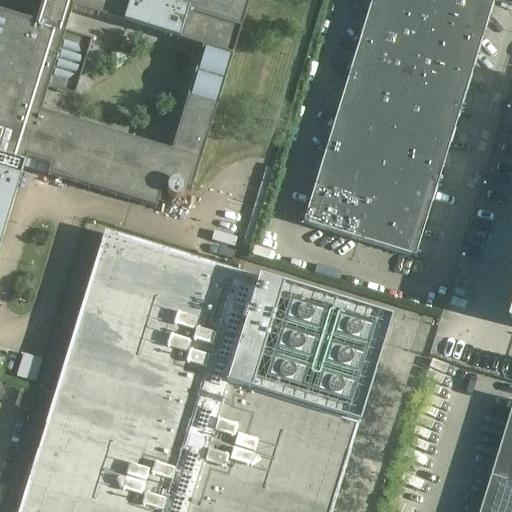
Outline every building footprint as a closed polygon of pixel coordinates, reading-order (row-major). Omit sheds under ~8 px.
[(0,244),(15,196),(26,161),(49,168),(47,177),(156,211),(164,184),(169,186),(168,187),(167,188),(166,190),(166,191),(166,192),(166,193),(166,194),(167,196),(168,198),(168,199),(170,200),(172,201),(175,201),(176,201),(177,201),(179,200),(181,199),(182,197),(182,196),(183,195),(183,194),(183,192),(183,191),(183,190),(191,192),(249,0),(38,0),(43,1),(35,25),(8,16),(5,16),(2,16),(0,15),(0,244)] [(426,22),(432,0),(371,0),(370,4),(426,22)] [(482,39),(493,2),(486,0),(432,0),(426,22),(482,39)] [(415,58),(426,22),(370,4),(359,41),(415,58)] [(459,112),(482,39),(426,22),(415,58),(403,95),(459,112)] [(403,95),(415,58),(359,41),(348,78),(403,95)] [(392,132),(403,95),(348,78),(336,115),(365,123),(392,132)] [(448,149),(459,112),(403,95),(392,132),(448,149)] [(353,160),(365,123),(336,115),(325,151),(353,160)] [(437,186),(448,149),(392,132),(365,123),(353,160),(381,168),(437,186)] [(381,168),(353,160),(325,151),(314,188),(370,205),(381,168)] [(425,222),(437,186),(381,168),(370,205),(358,243),(386,251),(398,214),(425,222)] [(358,243),(370,205),(314,188),(302,225),(358,243)] [(414,260),(425,222),(398,214),(386,251),(414,260)] [(334,511),(390,323),(105,236),(104,237),(99,253),(81,312),(19,511),(334,511)] [(28,412),(33,394),(20,390),(14,408),(28,412)] [(511,485),(511,419),(499,464),(497,463),(492,479),(511,485)] [(511,511),(511,485),(492,479),(487,495),(489,496),(483,511),(511,511)]
